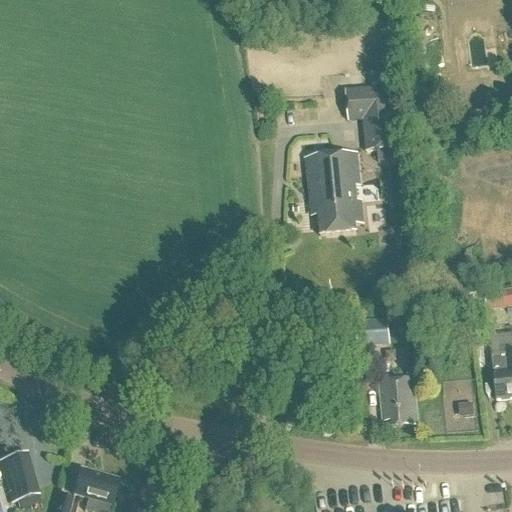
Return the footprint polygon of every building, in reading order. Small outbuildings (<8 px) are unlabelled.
[(255,0),(257,18),(341,7),(339,0),(255,0)] [(502,57),(503,76),(511,75),(511,30),(495,31),(497,57),(502,57)] [(350,125),(365,124),(367,153),(397,151),(393,91),(348,94),(350,125)] [(309,164),(314,217),(321,217),(323,239),(358,236),(357,223),(366,222),(360,159),(309,164)] [(511,292),(485,296),(487,312),(511,309),(511,292)] [(356,327),(358,352),(389,349),(387,324),(356,327)] [(511,357),(493,359),(495,375),(498,405),(511,403),(511,357)] [(418,429),(414,382),(380,385),(384,426),(391,425),(391,432),(418,429)] [(0,462),(0,472),(9,505),(38,498),(26,456),(0,462)] [(73,499),(112,510),(119,485),(80,473),(73,499)] [(59,499),(55,511),(69,511),(73,503),(59,499)]
